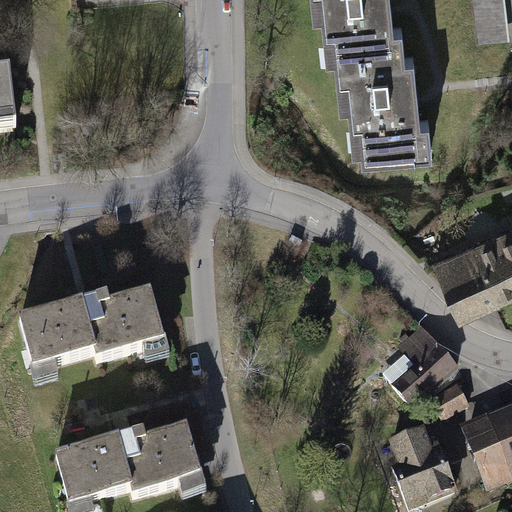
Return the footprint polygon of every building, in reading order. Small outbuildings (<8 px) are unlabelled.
[(332,35),(335,66),(403,59),(400,27),(391,28),(388,0),(319,0),(322,35),(332,35)] [(467,0),(472,42),(503,39),(499,0),(467,0)] [(413,58),(403,59),(335,66),(337,83),(344,82),(348,126),(358,125),(362,157),(431,151),(428,119),(419,120),(413,58)] [(0,122),(12,121),(7,73),(0,74),(0,122)] [(511,230),(438,265),(461,314),(511,289),(511,230)] [(104,299),(18,322),(32,372),(91,356),(94,365),(162,346),(149,296),(107,308),(104,299)] [(420,331),(400,348),(417,369),(394,388),(414,412),(457,377),(420,331)] [(457,388),(430,402),(442,424),(469,411),(457,388)] [(511,411),(487,421),(511,488),(511,411)] [(486,499),(511,489),(511,488),(487,421),(461,431),(486,499)] [(139,434),(53,457),(66,508),(126,492),(128,501),(199,482),(186,432),(142,444),(139,434)] [(424,434),(397,445),(401,455),(393,458),(399,473),(392,475),(407,511),(426,511),(459,499),(439,449),(431,452),(424,434)]
